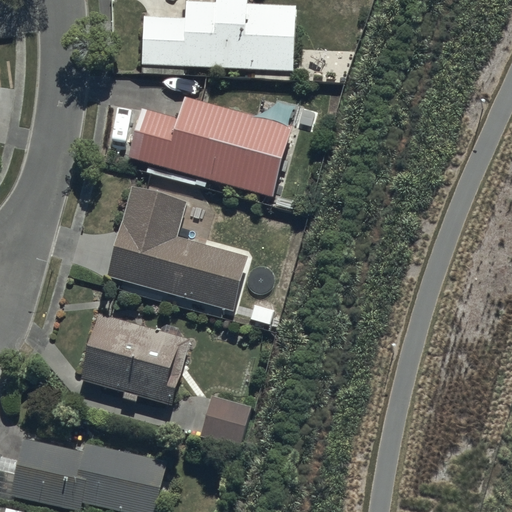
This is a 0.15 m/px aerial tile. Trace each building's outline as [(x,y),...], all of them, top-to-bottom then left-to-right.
[(249,0),(218,0),(218,9),(187,8),(187,23),(145,25),(143,72),(294,79),(297,14),(249,12),(249,0)] [(294,135),(186,106),(182,125),(145,114),(130,166),(275,206),(294,135)] [(188,211),(133,194),(109,283),(236,318),(250,264),(179,244),(188,211)] [(192,347),(99,322),(82,387),(176,411),(192,347)] [(252,415),(213,404),(202,441),(242,453),(252,415)] [(85,460),(26,447),(13,503),(50,511),(84,511),(85,511),(159,511),(170,469),(87,451),(85,460)]
